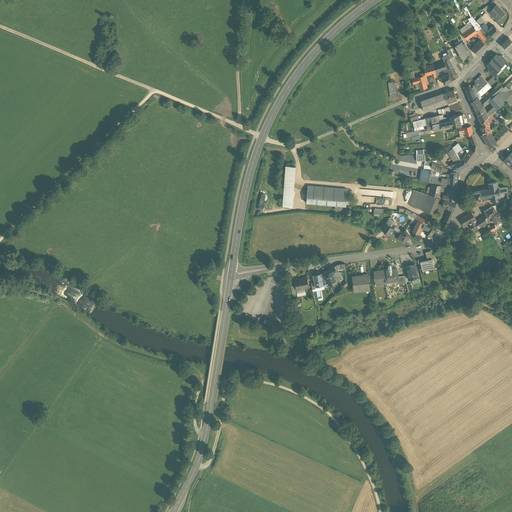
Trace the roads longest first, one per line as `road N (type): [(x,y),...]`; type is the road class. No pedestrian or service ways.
road 1 (residential): [(486,161),(463,175),(458,211),(429,246),(274,267)]
road 2 (track): [(0,378),(57,306),(111,343),(203,379)]
road 3 (track): [(203,379),(262,381),(326,412),(353,443),(382,511)]
road 4 (track): [(0,240),(153,90)]
road 5 (primary): [(173,511),(201,452),(225,310)]
road 6 (primary): [(262,136),(310,57),(374,0)]
road 7 (track): [(153,90),(0,27)]
road 8 (primary): [(262,136),(232,268)]
road 9 (residential): [(496,44),(460,83),(486,161)]
road 10 (track): [(243,0),(238,125)]
